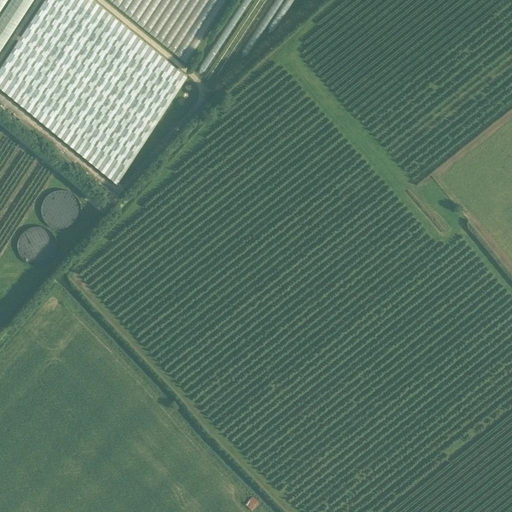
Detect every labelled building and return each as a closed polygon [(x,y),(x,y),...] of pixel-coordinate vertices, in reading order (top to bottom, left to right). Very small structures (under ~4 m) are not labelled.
[(186,76),(93,0),(44,0),(0,68),(0,87),(116,183),(186,76)] [(9,0),(0,15),(0,52),(31,0),(9,0)] [(54,192),(53,222),(75,222),(76,193),(54,192)] [(37,237),(32,237),(33,258),(53,258),(52,234),(37,234),(37,237)] [(254,496),(244,500),(248,509),(258,504),(254,496)]
